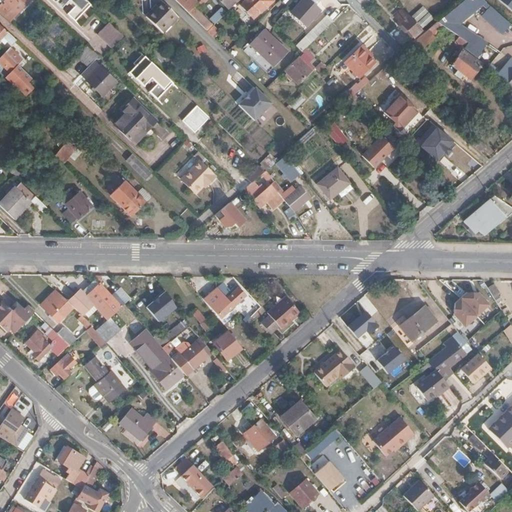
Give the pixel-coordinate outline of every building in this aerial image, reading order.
[(28,0),(0,0),(0,1),(0,2),(6,8),(1,12),(9,20),(28,0)] [(84,0),(52,0),(59,6),(65,0),(68,0),(73,4),(65,12),(73,20),(89,4),(84,0)] [(193,0),(173,0),(187,13),(194,6),(196,3),(197,3),(193,0)] [(266,7),(272,0),(245,0),(240,5),(252,18),(265,6),(266,7)] [(305,26),(319,11),(307,0),(301,0),(290,12),(305,26)] [(489,6),(482,0),(462,0),(446,13),(436,21),(443,26),(457,36),(467,42),(463,47),(476,57),(486,41),(457,23),(481,3),(486,9),(489,6)] [(161,1),(146,16),(161,30),(176,15),(161,1)] [(194,6),(187,13),(207,32),(213,25),(194,6)] [(502,33),(510,24),(489,6),(486,9),(481,15),(502,33)] [(219,8),(208,18),(213,24),(224,13),(219,8)] [(392,16),(407,31),(411,20),(400,8),(392,16)] [(316,36),(331,21),(325,16),(310,31),(316,36)] [(443,26),(436,21),(424,31),(414,40),(420,48),(433,37),(432,35),(443,26)] [(122,36),(107,22),(98,31),(112,45),(122,36)] [(15,39),(6,31),(5,32),(0,26),(0,37),(2,36),(10,44),(15,39)] [(285,53),(261,30),(248,44),(271,67),(285,53)] [(458,55),(450,66),(469,79),(480,64),(461,50),(463,47),(467,42),(457,36),(453,42),(460,47),(456,53),(458,55)] [(97,54),(87,44),(76,55),(87,65),(97,54)] [(365,54),(368,52),(361,45),(344,62),(358,77),(373,62),(365,54)] [(8,46),(3,51),(16,64),(20,59),(8,46)] [(16,64),(3,51),(0,54),(0,72),(10,83),(11,82),(25,95),(32,88),(26,82),(30,78),(16,64)] [(156,99),(171,83),(154,67),(144,57),(129,73),(141,85),(149,78),(156,84),(148,92),(156,99)] [(297,83),(310,70),(297,57),(284,70),(297,83)] [(507,83),(511,76),(511,64),(509,62),(498,75),(507,83)] [(85,78),(101,94),(115,80),(99,64),(85,78)] [(364,77),(345,90),(349,96),(368,84),(364,77)] [(256,88),(239,105),(255,121),(272,103),(256,88)] [(391,125),(397,132),(420,108),(405,93),(394,103),(403,113),(391,125)] [(299,95),(290,106),(295,110),(305,99),(299,95)] [(133,142),(155,119),(131,97),(120,108),(129,116),(118,127),(133,142)] [(193,132),(207,118),(196,108),(182,122),(193,132)] [(324,130),(341,146),(349,138),(332,122),(324,130)] [(452,140),(433,125),(417,145),(435,160),(452,140)] [(472,145),(479,152),(485,146),(473,136),(468,142),(472,145)] [(373,167),(391,149),(389,147),(389,146),(379,137),(363,154),(367,158),(365,160),(373,167)] [(64,143),(54,155),(61,162),(72,151),(64,143)] [(475,157),(479,152),(472,145),(468,150),(475,157)] [(292,177),(298,173),(284,156),(278,160),(292,177)] [(383,158),(385,166),(394,164),(392,156),(383,158)] [(193,193),(201,185),(205,181),(207,183),(214,176),(198,160),(179,179),(193,193)] [(129,167),(142,180),(148,174),(135,161),(129,167)] [(247,176),(252,182),(263,172),(257,166),(247,176)] [(329,198),(348,181),(336,167),(317,184),(329,198)] [(266,179),(256,188),(260,192),(270,184),(266,179)] [(33,195),(25,188),(18,181),(15,186),(14,185),(0,199),(0,208),(11,219),(29,201),(28,201),(33,195)] [(129,215),(143,201),(122,181),(108,195),(129,215)] [(252,182),(244,189),(245,190),(259,208),(266,201),(271,207),(281,197),(279,195),(283,192),(275,183),(272,186),(270,184),(260,192),(256,188),(252,182)] [(283,192),(279,195),(281,197),(283,200),(286,204),(292,211),(308,197),(299,186),(294,190),(291,186),(283,192)] [(69,224),(91,206),(78,192),(63,204),(67,208),(61,213),(69,224)] [(504,216),(511,208),(511,207),(493,194),(462,220),(472,231),(476,227),(481,233),(503,214),(504,216)] [(228,202),(213,215),(225,229),(232,223),(236,227),(243,221),(228,202)] [(95,281),(82,294),(84,296),(98,283),(95,281)] [(220,317),(244,296),(238,289),(237,288),(230,294),(228,291),(221,282),(203,298),(220,317)] [(66,302),(67,303),(76,311),(80,315),(91,304),(106,319),(123,304),(113,295),(111,297),(98,283),(84,296),(82,294),(78,289),(66,302)] [(493,283),(486,287),(493,297),(499,294),(493,283)] [(230,294),(237,288),(234,285),(228,291),(230,294)] [(244,296),(247,293),(241,286),(238,289),(244,296)] [(66,302),(54,290),(39,305),(45,310),(43,312),(48,316),(50,315),(53,318),(67,303),(66,302)] [(146,292),(137,299),(143,306),(151,298),(146,292)] [(467,293),(461,297),(478,316),(490,305),(479,292),(467,293)] [(165,293),(147,307),(160,322),(177,307),(165,293)] [(280,330),(291,320),(295,310),(284,297),(266,313),(268,316),(259,323),(270,335),(279,327),(280,330)] [(478,316),(461,297),(455,303),(454,314),(465,327),(478,316)] [(13,322),(18,327),(22,323),(33,312),(25,305),(22,309),(17,304),(11,310),(1,300),(0,300),(0,326),(5,331),(8,327),(13,322)] [(93,330),(101,340),(132,314),(123,304),(106,319),(93,330)] [(435,319),(424,306),(408,318),(419,332),(435,319)] [(196,307),(190,311),(202,328),(208,324),(196,307)] [(366,310),(347,326),(358,339),(367,330),(371,334),(380,327),(366,310)] [(80,315),(76,311),(72,316),(84,328),(88,325),(89,324),(80,315)] [(8,327),(14,332),(18,327),(13,322),(8,327)] [(511,327),(510,324),(501,330),(510,344),(511,343),(511,327)] [(58,336),(67,345),(73,338),(60,325),(53,332),(58,336)] [(83,329),(99,347),(104,343),(101,340),(93,330),(88,325),(84,328),(83,329)] [(144,361),(161,347),(153,338),(145,329),(133,339),(140,347),(135,351),(144,361)] [(38,360),(51,347),(50,345),(45,342),(47,340),(37,330),(25,342),(34,351),(31,354),(38,360)] [(225,359),(240,347),(227,331),(212,342),(225,359)] [(162,348),(168,343),(159,333),(153,338),(161,347),(162,348)] [(51,347),(58,353),(67,345),(58,336),(50,345),(51,347)] [(456,350),(460,347),(452,336),(443,343),(446,347),(428,360),(433,367),(436,365),(456,350)] [(210,352),(198,338),(179,355),(180,355),(191,368),(192,369),(210,352)] [(177,353),(168,343),(162,348),(170,359),(177,353)] [(402,359),(391,346),(374,359),(384,372),(402,359)] [(465,353),(460,347),(456,350),(436,365),(438,368),(441,372),(465,353)] [(354,365),(339,348),(313,371),(325,385),(337,375),(339,378),(354,365)] [(69,368),(75,362),(66,353),(50,369),(56,375),(58,372),(64,378),(71,371),(69,368)] [(489,366),(477,353),(460,369),(472,382),(489,366)] [(173,361),(184,374),(191,368),(180,355),(173,361)] [(94,357),(84,365),(97,382),(89,389),(88,392),(94,399),(97,399),(103,395),(109,401),(125,388),(119,381),(111,370),(108,373),(94,357)] [(216,357),(211,361),(220,374),(225,370),(216,357)] [(166,389),(182,375),(168,359),(164,363),(161,359),(149,369),(166,389)] [(380,382),(365,365),(357,372),(372,389),(380,382)] [(442,393),(449,387),(436,370),(416,386),(428,401),(440,390),(442,393)] [(468,396),(462,388),(456,392),(463,401),(468,396)] [(314,418),(299,401),(280,416),(296,434),(314,418)] [(511,403),(487,427),(506,448),(508,446),(511,448),(511,447),(511,403)] [(140,439),(156,421),(146,413),(142,418),(131,408),(119,422),(140,439)] [(0,433),(0,437),(7,441),(23,418),(14,412),(9,419),(6,417),(0,425),(0,426),(3,429),(0,433)] [(397,445),(398,446),(413,433),(399,417),(372,440),(385,455),(393,448),(397,445)] [(274,436),(260,420),(246,431),(250,437),(248,439),(257,449),(274,436)] [(214,446),(230,467),(235,456),(221,439),(214,446)] [(298,442),(292,447),(300,456),(306,451),(298,442)] [(80,489),(86,478),(75,471),(84,457),(66,446),(57,460),(70,467),(67,473),(74,477),(71,483),(80,489)] [(496,457),(487,448),(482,452),(488,458),(484,462),(499,477),(504,470),(495,460),(496,457)] [(459,450),(453,456),(463,466),(469,460),(459,450)] [(106,466),(110,466),(105,460),(99,455),(86,478),(80,489),(76,497),(90,504),(88,507),(96,511),(97,511),(103,503),(99,501),(100,498),(95,495),(97,492),(92,490),(106,466)] [(186,459),(174,470),(178,475),(190,464),(186,459)] [(331,463),(317,476),(331,493),(346,480),(331,463)] [(199,497),(211,486),(192,465),(180,475),(199,497)] [(277,469),(272,465),(262,475),(276,492),(279,489),(269,477),(277,469)] [(222,480),(229,486),(242,473),(235,466),(222,480)] [(49,486),(52,479),(40,472),(24,498),(38,507),(50,486),(49,486)] [(486,490),(477,481),(471,475),(463,483),(463,485),(453,495),(468,511),(479,500),(481,501),(489,493),(486,490)] [(480,478),(477,481),(486,490),(489,487),(480,478)] [(301,507),(317,492),(304,479),(289,493),(301,507)] [(419,479),(402,495),(417,511),(434,494),(419,479)] [(288,511),(279,501),(276,504),(262,489),(249,501),(258,511),(288,511)] [(337,511),(342,508),(333,498),(326,503),(333,511),(337,511)]
